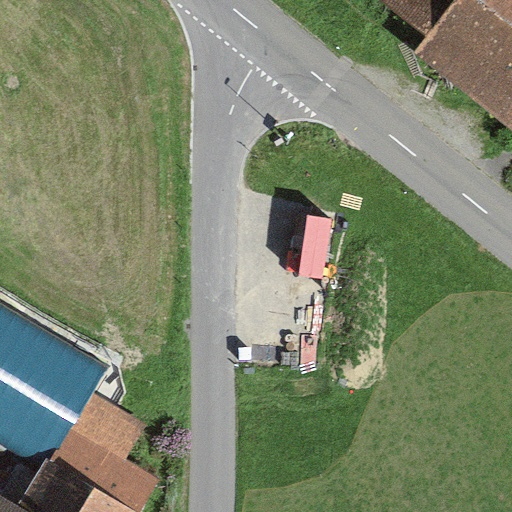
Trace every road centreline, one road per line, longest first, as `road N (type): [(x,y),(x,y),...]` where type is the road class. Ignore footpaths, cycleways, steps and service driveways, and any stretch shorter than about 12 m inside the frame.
road 1 (unclassified): [(199,0),(226,132),(207,511)]
road 2 (tertiary): [(220,0),(511,233)]
